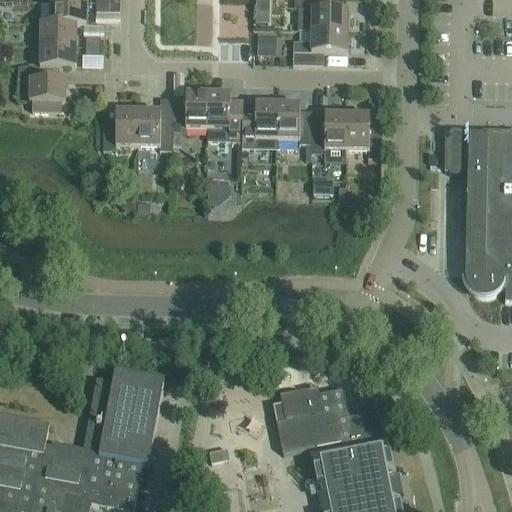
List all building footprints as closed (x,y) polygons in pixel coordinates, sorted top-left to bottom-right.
[(298,35),(311,35),(347,36),(348,14),(325,13),(325,1),(295,0),(294,13),(299,13),(298,35)] [(86,7),(50,7),(50,28),(76,29),(86,30),(86,7)] [(110,8),(96,7),(96,17),(120,17),(120,8),(110,8)] [(50,28),(40,27),(40,50),(76,50),(76,29),(50,28)] [(293,57),(293,70),(323,70),(324,58),(347,59),(347,36),(311,35),(311,47),(293,47),(293,57)] [(86,41),(86,50),(100,51),(100,41),(86,41)] [(76,50),(40,50),(40,72),(54,72),(59,72),(75,73),(76,50)] [(100,51),(86,50),(86,60),(100,60),(100,51)] [(40,72),(18,71),(18,84),(30,84),(29,107),(32,107),(32,116),(61,116),(61,108),(65,108),(66,85),(58,84),(59,72),(54,72),(40,72)] [(186,133),(207,134),(208,98),(186,97),(186,101),(173,100),(173,123),(173,137),(186,137),(186,133)] [(229,138),(242,138),(243,115),(243,105),(230,105),(230,98),(208,98),(207,134),(229,134),(229,138)] [(255,144),(277,144),(277,108),(255,108),(255,115),(243,115),(242,138),(242,148),(255,148),(255,144)] [(299,149),(311,149),(312,149),(312,126),(312,116),(300,116),(300,109),(277,108),(277,144),(299,145),(299,149)] [(116,151),(138,152),(138,116),(116,115),(116,123),(103,122),(103,155),(116,155),(116,151)] [(173,156),(173,137),(173,123),(160,123),(160,116),(138,116),(138,152),(159,152),(159,156),(173,156)] [(324,155),(346,155),(347,119),(325,119),(325,126),(312,126),(312,149),(311,149),(312,158),(324,159),(324,155)] [(347,119),(346,155),(368,155),(368,163),(381,164),(382,127),(369,127),(369,119),(347,119)] [(511,135),(448,134),(445,136),(444,173),(444,176),(467,177),(465,278),(465,283),(465,284),(465,285),(465,287),(465,288),(466,289),(466,290),(466,291),(467,292),(467,293),(468,294),(468,295),(469,296),(470,297),(471,297),(471,298),(472,299),(473,300),(474,300),(475,301),(476,301),(477,302),(478,302),(479,303),(480,303),(481,303),(482,303),(484,303),(485,303),(486,303),(487,303),(488,303),(489,303),(490,303),(491,302),(492,302),(493,301),(494,301),(495,300),(496,300),(497,299),(498,298),(499,297),(500,297),(500,296),(501,295),(502,294),(502,293),(505,295),(505,307),(511,306),(511,135)] [(104,511),(135,511),(143,471),(149,472),(164,386),(115,377),(115,380),(113,388),(96,385),(82,458),(44,451),(48,429),(0,420),(0,511),(89,511),(90,509),(104,511)] [(317,392),(280,400),(285,426),(276,427),(283,459),(313,453),(324,511),(398,511),(396,502),(388,504),(384,481),(392,479),(379,416),(348,422),(343,395),(319,400),(317,392)] [(209,457),(211,468),(229,465),(227,454),(209,457)]
